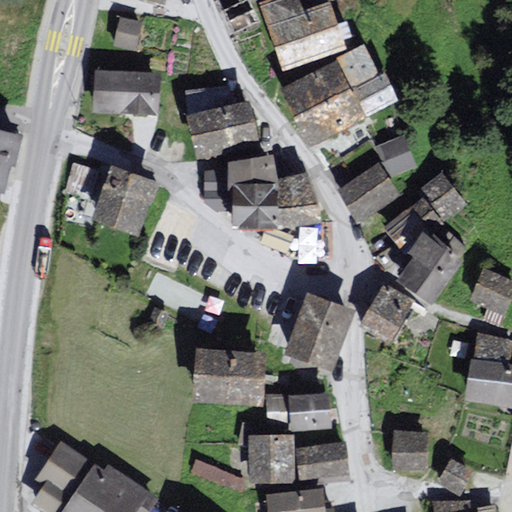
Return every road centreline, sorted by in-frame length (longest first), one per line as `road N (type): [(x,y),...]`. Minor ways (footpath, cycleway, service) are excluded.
road 1 (residential): [(43,128),(112,151),(170,182),(219,233),(350,292)]
road 2 (secondary): [(43,128),(17,279),(0,461)]
road 3 (residential): [(202,0),(224,53),(329,197),(349,271)]
road 4 (residential): [(350,292),(363,491)]
road 5 (residential): [(511,335),(349,271)]
road 6 (residential): [(363,491),(509,495)]
road 7 (secondary): [(73,0),(43,128)]
